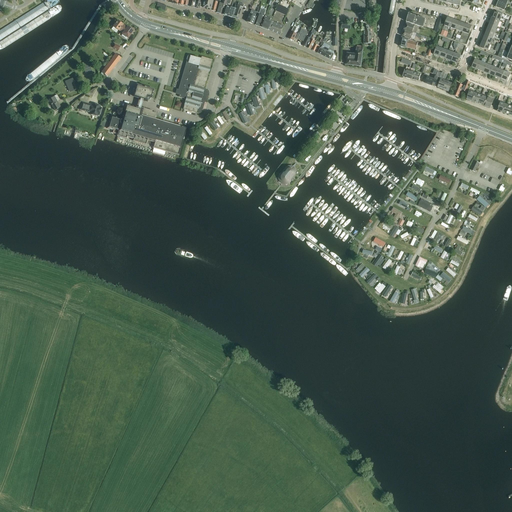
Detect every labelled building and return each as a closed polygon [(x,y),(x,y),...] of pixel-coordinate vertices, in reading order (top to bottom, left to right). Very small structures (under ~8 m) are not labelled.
[(204,0),(203,8),(207,9),(207,10),(211,11),(214,0),(204,0)] [(223,8),(225,9),(226,3),(227,0),(223,0),(222,4),(219,3),(216,13),(221,14),(223,8)] [(506,5),(498,1),(496,7),(504,11),(506,5)] [(228,16),(231,7),(228,6),(229,3),(226,3),(225,9),(223,15),(228,16)] [(237,6),(233,18),(239,19),(244,5),(238,3),(237,6)] [(233,18),(237,6),(235,6),(234,8),(231,7),(228,16),(233,18)] [(267,14),(273,16),(275,9),(268,8),(267,14)] [(258,18),(256,24),(255,26),(260,27),(264,17),(266,11),(261,9),(259,14),(259,15),(258,18)] [(492,18),(500,21),(502,15),(494,12),(492,18)] [(254,23),(256,24),(258,18),(252,16),(253,15),(250,14),(247,22),(254,25),(254,23)] [(406,22),(423,27),(425,19),(409,14),(406,22)] [(270,31),(273,23),(273,22),(274,19),(266,16),(265,18),(261,28),(270,31)] [(450,28),(453,19),(447,17),(444,25),(450,28)] [(497,27),(500,21),(492,18),(489,24),(497,27)] [(459,22),(453,19),(450,28),(456,30),(459,22)] [(118,30),(120,32),(123,28),(121,27),(123,24),(118,20),(113,27),(118,31),(118,30)] [(462,32),(465,24),(459,22),(456,30),(462,32)] [(273,23),(270,31),(280,36),(284,27),(273,23)] [(404,29),(412,32),(416,33),(419,26),(415,25),(414,25),(406,23),(404,29)] [(123,24),(121,27),(123,28),(120,32),(122,33),(122,34),(128,38),(133,31),(128,26),(127,27),(123,24)] [(465,24),(462,32),(468,34),(471,26),(465,24)] [(489,24),(487,30),(495,33),(497,27),(489,24)] [(294,33),(297,27),(294,26),(292,31),(291,31),(291,32),(288,38),(293,41),(297,34),(294,33)] [(303,42),(307,35),(308,32),(302,29),(301,29),(299,33),(296,39),(299,40),(303,42)] [(401,36),(411,39),(412,35),(416,37),(418,37),(421,38),(422,36),(417,34),(413,32),(413,33),(412,32),(404,29),(401,36)] [(487,30),(485,36),(493,39),(495,33),(487,30)] [(313,35),(314,33),(312,32),(309,38),(307,37),(302,46),(306,48),(313,35)] [(313,35),(306,48),(311,50),(315,41),(313,40),(314,36),(313,35)] [(482,42),(490,45),(493,39),(485,36),(482,42)] [(416,50),(418,43),(401,37),(400,46),(416,50)] [(490,45),(482,42),(480,48),(488,51),(490,45)] [(317,53),(320,47),(314,44),(311,50),(317,53)] [(440,57),(443,49),(436,46),(434,55),(440,57)] [(318,54),(331,60),(334,55),(333,54),(334,53),(329,50),(322,47),(321,48),(318,54)] [(347,65),(361,66),(363,48),(356,47),(356,53),(354,53),(354,54),(347,53),(346,59),(347,65)] [(446,59),(449,51),(443,49),(440,57),(446,59)] [(452,61),(455,53),(449,51),(446,59),(452,61)] [(455,53),(452,61),(458,63),(461,55),(455,53)] [(107,76),(121,58),(115,54),(113,57),(109,62),(105,67),(102,72),(107,76)] [(202,111),(204,102),(206,103),(209,94),(203,92),(212,60),(201,56),(200,59),(188,55),(178,90),(176,89),(175,93),(179,94),(178,97),(186,99),(183,109),(197,113),(198,113),(199,113),(200,113),(201,112),(202,111)] [(472,67),(478,70),(481,61),(475,59),(472,67)] [(83,63),(84,65),(83,65),(87,76),(93,74),(89,63),(87,61),(83,63)] [(478,70),(484,72),(487,64),(481,61),(478,70)] [(484,72),(490,75),(493,66),(487,64),(484,72)] [(490,75),(496,77),(499,69),(493,66),(490,75)] [(414,71),(412,71),(412,70),(406,68),(406,70),(405,70),(403,77),(411,79),(414,72),(414,71)] [(504,71),(499,69),(496,77),(501,79),(504,71)] [(510,73),(504,71),(501,79),(507,82),(510,74),(510,73)] [(414,72),(411,79),(418,81),(420,74),(414,72)] [(435,86),(439,77),(435,76),(434,80),(427,77),(425,83),(431,86),(432,85),(435,86)] [(71,79),(71,80),(66,82),(70,92),(75,90),(72,82),(74,81),(73,79),(71,79)] [(443,90),(446,81),(440,79),(437,88),(443,90)] [(446,81),(443,90),(448,92),(451,83),(446,81)] [(453,95),(458,97),(463,86),(458,84),(455,83),(452,91),(454,92),(453,95)] [(151,97),(154,90),(137,85),(134,97),(139,98),(138,99),(146,101),(147,96),(151,97)] [(472,102),(476,93),(469,91),(466,100),(472,102)] [(478,104),(481,95),(476,93),(472,102),(478,104)] [(481,95),(478,104),(484,106),(487,98),(481,95)] [(48,100),(51,104),(55,111),(61,107),(57,101),(54,96),(48,100)] [(487,98),(484,106),(490,108),(493,100),(487,98)] [(503,113),(506,105),(500,102),(497,111),(503,113)] [(82,103),(80,110),(91,113),(91,114),(97,116),(98,115),(99,115),(101,108),(100,108),(100,106),(93,104),(93,106),(82,103)] [(127,104),(125,109),(122,119),(110,115),(108,121),(110,121),(108,128),(114,130),(113,133),(117,134),(117,135),(126,138),(126,136),(134,138),(133,140),(146,144),(147,140),(155,142),(154,147),(152,151),(164,155),(165,150),(179,154),(187,128),(155,119),(156,116),(154,115),(155,112),(152,112),(153,110),(146,109),(146,110),(127,104)] [(509,115),(511,107),(511,106),(506,105),(503,113),(509,115)] [(214,120),(211,123),(216,130),(219,127),(214,120)] [(201,131),(199,133),(204,140),(207,138),(201,131)] [(479,164),(479,163),(475,161),(470,170),(472,171),(475,172),(479,164)] [(286,168),(281,174),(280,175),(280,176),(279,177),(280,179),(280,180),(280,181),(281,182),(282,182),(283,183),(284,183),(286,183),(287,183),(288,183),(289,182),(289,180),(294,174),(295,173),(295,172),(295,171),(295,170),(295,169),(294,169),(294,168),(293,167),(292,167),(292,166),(291,166),(290,166),(289,166),(288,166),(288,167),(287,167),(286,168)] [(422,175),(426,177),(427,173),(435,177),(436,173),(425,169),(422,175)] [(434,205),(421,199),(418,206),(430,212),(434,205)] [(480,199),(477,202),(486,210),(489,207),(480,199)] [(482,217),(483,213),(473,208),(471,213),(482,217)] [(396,216),(394,219),(398,222),(402,214),(393,209),(391,213),(396,216)] [(392,232),(394,227),(384,222),(382,228),(387,231),(388,230),(392,232)] [(396,229),(390,236),(394,239),(397,235),(400,237),(402,234),(396,229)] [(438,234),(434,242),(439,244),(443,236),(438,234)] [(410,246),(414,248),(417,241),(416,241),(418,238),(415,236),(410,246)] [(458,238),(456,242),(468,246),(469,242),(458,238)] [(381,248),(380,250),(383,251),(386,246),(378,243),(376,246),(381,248)] [(456,246),(454,249),(456,250),(454,253),(460,257),(462,254),(459,252),(461,249),(456,246)] [(377,267),(383,259),(380,257),(375,265),(377,267)] [(415,268),(420,270),(422,265),(426,267),(428,262),(419,259),(415,268)] [(383,270),(386,272),(392,263),(389,261),(383,270)] [(362,265),(357,272),(360,274),(365,268),(362,265)] [(359,276),(362,280),(370,273),(367,269),(359,276)] [(446,272),(454,279),(456,276),(448,269),(446,272)] [(439,281),(447,286),(449,283),(444,280),(444,279),(441,277),(439,281)] [(381,295),(386,289),(380,284),(375,291),(381,295)] [(382,298),(387,300),(393,288),(388,286),(382,298)] [(440,295),(442,292),(435,286),(433,289),(440,295)] [(395,294),(391,304),(395,305),(399,295),(395,294)]
